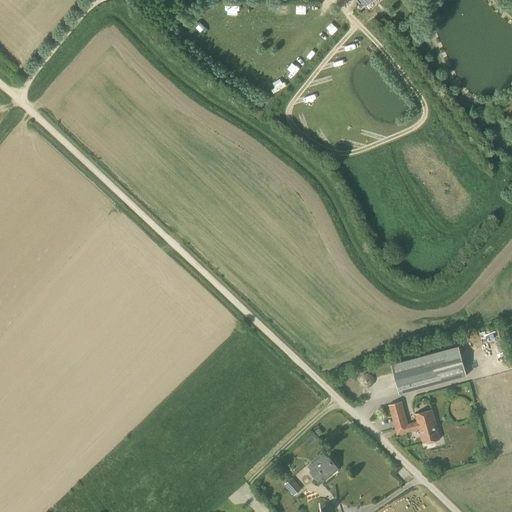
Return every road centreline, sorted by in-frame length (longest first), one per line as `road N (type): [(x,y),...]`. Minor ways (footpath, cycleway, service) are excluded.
road 1 (unclassified): [(454,511),(18,99)]
road 2 (unclassified): [(18,99),(100,0)]
